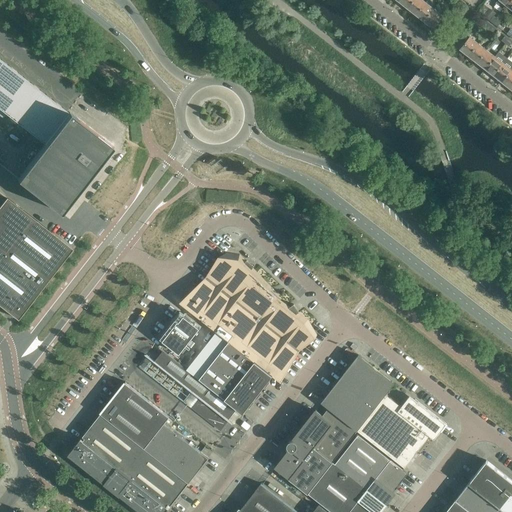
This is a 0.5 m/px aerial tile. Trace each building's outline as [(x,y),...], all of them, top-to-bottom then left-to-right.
[(416,14),(426,2),(422,0),(413,0),(408,7),(416,14)] [(498,0),(496,3),(503,9),(506,4),(509,0),(498,0)] [(425,21),(434,9),(426,2),(416,14),(425,21)] [(441,24),(446,18),(434,9),(425,21),(426,21),(426,23),(429,25),(430,25),(434,28),(439,22),(441,24)] [(469,55),(478,43),(470,37),(460,48),(464,51),(464,52),(467,55),(468,54),(469,55)] [(477,62),(487,50),(478,43),(469,55),(477,62)] [(486,68),(495,56),(487,50),(477,62),(486,68)] [(494,75),(503,63),(495,56),(486,68),(494,75)] [(0,108),(45,144),(69,112),(0,58),(0,108)] [(502,81),(511,70),(503,63),(494,75),(502,81)] [(511,88),(511,86),(511,69),(511,70),(502,81),(511,88)] [(67,203),(112,146),(78,120),(78,119),(69,112),(45,144),(17,179),(39,196),(60,212),(68,203),(67,203)] [(52,270),(70,246),(0,191),(0,305),(17,319),(35,296),(38,292),(54,272),(52,270)] [(308,319),(299,312),(300,312),(294,304),(291,307),(278,297),(280,294),(253,268),(255,265),(247,260),(246,261),(240,254),(227,253),(210,277),(184,305),(229,341),(272,374),(280,380),(299,350),(317,334),(308,319)] [(186,345),(201,327),(181,312),(165,332),(185,347),(189,350),(191,349),(186,345)] [(185,347),(165,332),(160,338),(180,353),(185,347)] [(269,381),(273,375),(272,374),(229,341),(200,379),(241,411),(243,413),(248,407),(249,409),(254,402),(253,401),(255,397),(257,399),(262,392),(261,391),(263,387),(265,389),(270,382),(269,381)] [(241,411),(200,379),(160,347),(159,348),(163,351),(155,361),(147,355),(146,355),(192,391),(185,400),(184,401),(221,430),(228,420),(234,425),(235,424),(229,419),(237,409),(241,412),(241,411)] [(386,394),(395,383),(358,355),(322,402),(358,430),(386,394)] [(170,416),(126,382),(113,397),(157,432),(165,423),(170,416)] [(434,439),(447,424),(410,395),(402,406),(386,394),(358,430),(405,467),(430,436),(434,439)] [(157,432),(113,397),(101,413),(145,448),(157,432)] [(332,462),(352,438),(316,410),(293,439),(292,439),(291,439),(290,440),(289,441),(289,442),(288,442),(288,443),(288,444),(288,445),(288,446),(288,447),(289,447),(289,448),(290,449),(276,467),(308,493),(332,462)] [(189,482),(145,448),(101,413),(83,436),(85,438),(84,440),(82,438),(69,454),(107,484),(110,481),(121,490),(119,493),(142,511),(165,511),(170,507),(167,505),(169,504),(171,505),(189,482)] [(209,457),(201,451),(165,423),(157,432),(145,448),(189,482),(209,457)] [(408,473),(356,432),(352,438),(332,462),(384,503),(408,473)] [(511,511),(511,480),(486,460),(456,499),(471,511),(511,511)] [(377,511),(384,503),(332,462),(308,493),(332,511),(377,511)] [(298,511),(261,483),(240,511),(238,509),(236,511),(298,511)] [(471,511),(456,499),(445,511),(471,511)]
